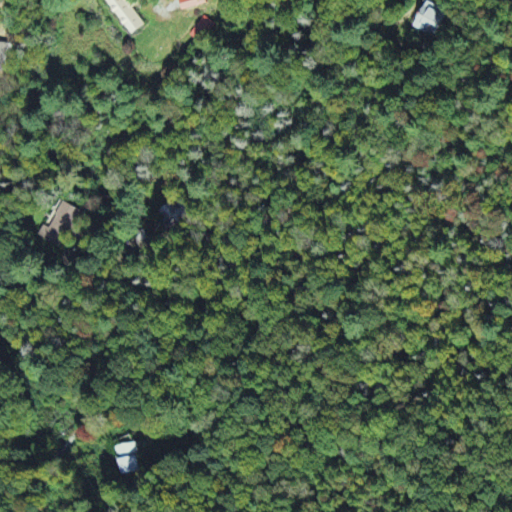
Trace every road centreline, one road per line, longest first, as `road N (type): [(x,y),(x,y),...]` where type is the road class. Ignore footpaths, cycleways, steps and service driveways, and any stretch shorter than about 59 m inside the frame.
road 1 (residential): [(250,496),(222,466),(200,368)]
road 2 (residential): [(204,393),(189,418),(172,511)]
